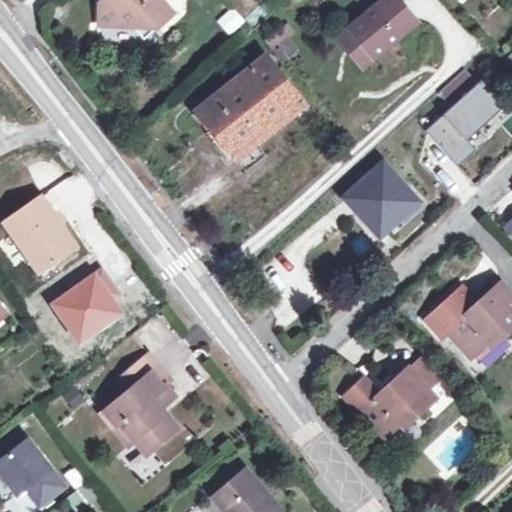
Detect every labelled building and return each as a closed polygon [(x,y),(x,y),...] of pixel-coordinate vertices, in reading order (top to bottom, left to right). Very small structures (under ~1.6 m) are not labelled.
[(103,0),(100,3),(99,24),(133,25),(157,26),(172,12),(160,0),(103,0)] [(398,0),(381,0),(348,28),(373,58),(416,22),(398,0)] [(233,6),(216,20),(229,35),(246,21),(233,6)] [(157,26),(133,25),(143,38),(157,26)] [(373,58),(348,28),(338,37),(363,67),(373,58)] [(295,50),(284,38),(273,48),(283,61),(295,50)] [(197,108),(212,127),(218,122),(239,148),(301,99),(266,54),(197,108)] [(452,163),(479,140),(451,107),(424,129),(452,163)] [(218,122),(212,127),(233,152),(239,148),(218,122)] [(367,210),(385,230),(417,201),(383,163),(344,197),(361,216),(367,210)] [(19,213),(37,200),(28,187),(9,200),(19,213)] [(37,200),(19,213),(3,224),(39,274),(76,247),(40,198),(37,200)] [(367,210),(361,216),(379,236),(385,230),(367,210)] [(511,329),(511,293),(500,281),(477,303),(465,287),(429,319),(443,334),(447,330),(473,357),(487,345),(500,332),(504,337),(511,329)] [(500,332),(487,345),(491,349),(504,337),(500,332)] [(427,347),(409,363),(426,382),(445,365),(427,347)] [(149,354),(125,374),(135,385),(126,392),(105,410),(115,423),(112,426),(128,445),(134,440),(139,435),(152,450),(178,428),(165,413),(161,416),(157,411),(161,408),(175,396),(165,384),(170,380),(149,354)] [(418,414),(439,395),(426,382),(409,363),(361,407),(385,434),(413,409),(418,414)] [(116,381),(126,392),(135,385),(125,374),(116,381)] [(115,423),(105,410),(101,413),(112,426),(115,423)] [(139,435),(134,440),(146,455),(152,450),(139,435)] [(26,487),(50,468),(28,438),(0,459),(0,470),(17,493),(26,487)] [(50,468),(26,487),(39,505),(63,485),(50,468)] [(228,511),(279,511),(244,470),(215,496),(228,511)] [(65,498),(74,511),(77,511),(96,499),(86,484),(65,498)]
